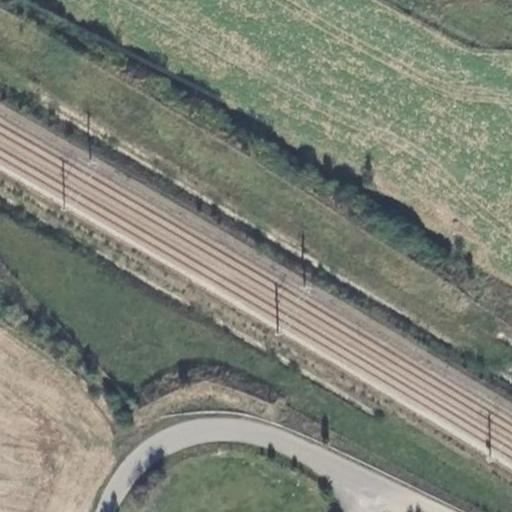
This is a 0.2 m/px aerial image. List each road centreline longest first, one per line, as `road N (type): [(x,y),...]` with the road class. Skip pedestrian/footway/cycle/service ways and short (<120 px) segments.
road 1 (track): [(511,306),(493,294),(461,330),(0,46)]
road 2 (track): [(0,227),(506,502),(511,511)]
road 3 (unclassified): [(439,511),(256,433),(207,429),(164,436),(132,461),(106,511)]
